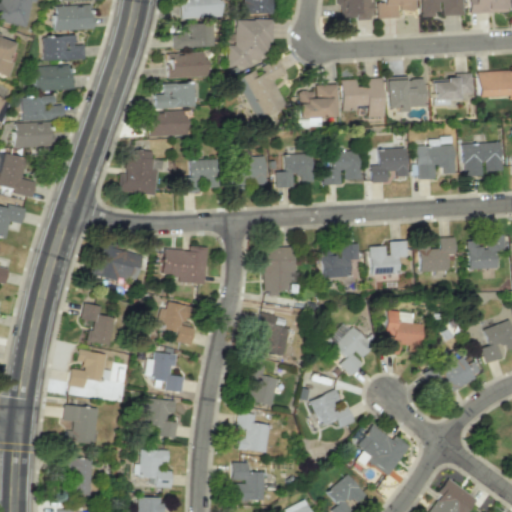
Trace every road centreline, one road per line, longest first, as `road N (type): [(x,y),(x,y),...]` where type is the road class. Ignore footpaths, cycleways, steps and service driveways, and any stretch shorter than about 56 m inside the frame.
road 1 (residential): [(69,205),(152,225),(511,202),(499,390),(456,421),(391,511)]
road 2 (tertiary): [(13,511),(38,304),(136,0)]
road 3 (residential): [(232,221),(234,279),(209,393),(196,511)]
road 4 (residential): [(308,0),(305,38),(321,52),(511,40)]
